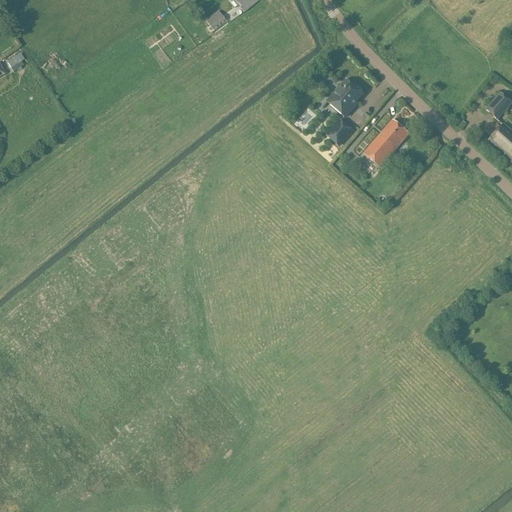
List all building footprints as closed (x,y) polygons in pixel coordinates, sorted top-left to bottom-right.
[(229,0),(231,2),(236,8),(239,6),(244,12),(245,13),(260,0),(229,0)] [(205,21),(214,32),(227,22),(218,11),(205,21)] [(13,72),(25,64),(18,54),(7,62),(13,72)] [(336,98),(330,105),(345,118),(353,109),(351,107),(362,95),(346,81),(333,95),(336,98)] [(500,93),(486,110),(494,117),(496,119),(511,104),(500,93)] [(352,131),(340,121),(327,136),(339,146),(352,131)] [(392,121),(364,154),(379,168),(408,135),(392,121)] [(511,132),(503,125),(488,141),(504,155),(505,155),(508,157),(508,159),(511,162),(511,132)]
